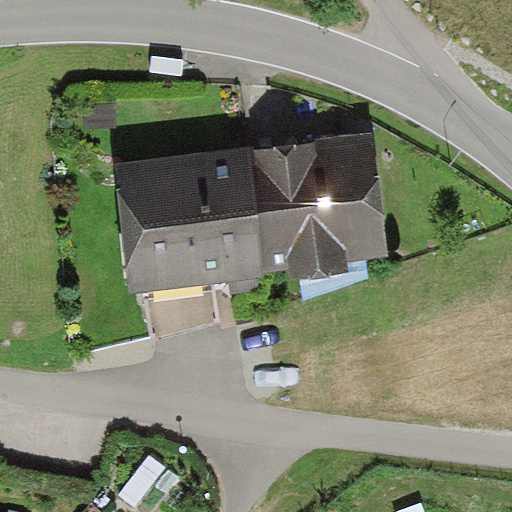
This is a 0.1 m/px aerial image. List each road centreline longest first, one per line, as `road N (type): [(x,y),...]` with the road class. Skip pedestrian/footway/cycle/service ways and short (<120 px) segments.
road 1 (tertiary): [(511,168),(441,113),(324,55),(163,21),(0,29)]
road 2 (unclassified): [(511,449),(268,435),(0,382)]
